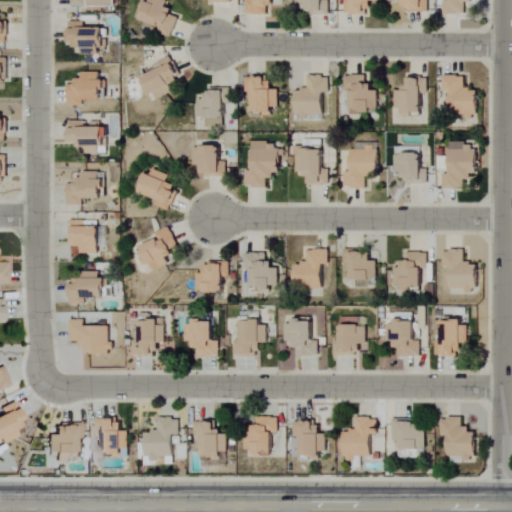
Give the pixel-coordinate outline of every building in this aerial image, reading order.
[(160,24),(158,32),(175,36),(179,17),(170,15),(173,1),(170,0),(147,0),(143,20),(160,24)] [(247,0),(247,14),(270,15),(270,6),(275,6),(274,0),(247,0)] [(331,14),(331,0),(298,0),(298,3),(309,4),(309,14),(331,14)] [(346,0),(347,15),(368,15),(368,9),(375,9),(374,1),(379,1),(378,0),(346,0)] [(392,0),(392,1),(405,0),(405,12),(430,11),(430,0),(392,0)] [(445,14),(467,14),(467,0),(482,0),(481,0),(453,0),(445,0),(445,14)] [(0,42),(7,43),(8,17),(0,16),(0,42)] [(85,28),(85,22),(71,22),(71,46),(83,46),(83,54),(101,55),(101,50),(107,50),(108,28),(85,28)] [(144,78),(152,95),(156,93),(160,100),(176,92),(173,86),(183,81),(172,57),(158,63),(161,70),(144,78)] [(0,90),(4,91),(4,81),(8,81),(8,59),(0,58),(0,90)] [(85,100),(107,99),(107,80),(101,80),(101,72),(84,72),(84,82),(68,82),(69,106),(85,105),(85,100)] [(367,76),(346,76),(346,91),(353,91),(354,114),(378,114),(378,84),(368,84),(367,76)] [(453,91),(452,115),(467,115),(466,117),(481,118),(482,90),(467,90),(467,77),(445,76),(445,91),(453,91)] [(326,116),(326,93),(331,93),(330,77),(309,77),(309,90),(297,90),(297,117),(326,116)] [(279,89),(274,90),(274,78),(247,78),(247,92),(255,92),(255,111),(270,111),(270,108),(279,107),(279,89)] [(397,88),(396,108),(404,109),(404,114),(427,114),(427,78),(411,78),(411,88),(397,88)] [(199,117),(207,117),(207,127),(226,126),(225,104),(232,104),(232,88),(208,88),(208,99),(199,100),(199,117)] [(0,139),(8,140),(8,120),(3,119),(3,114),(0,114),(0,139)] [(109,153),(109,128),(87,128),(87,121),(71,122),(71,142),(81,142),(82,154),(109,153)] [(268,187),(268,179),(275,178),(275,173),(281,173),(280,142),(254,143),(255,171),(247,171),(247,188),(268,187)] [(467,189),(466,177),(481,177),(480,150),(473,150),(473,142),(451,143),(452,174),(445,175),(445,189),(467,189)] [(195,165),(203,166),(203,176),(228,176),(228,163),(223,163),(224,147),(196,146),(195,165)] [(331,185),(330,169),(326,169),(325,148),(296,149),(297,175),(312,174),(313,185),(331,185)] [(352,149),(353,172),(345,172),(346,188),(368,188),(367,176),(380,176),(380,149),(352,149)] [(409,183),(429,184),(430,168),(425,167),(425,154),(397,153),(397,175),(409,175),(409,183)] [(0,178),(8,179),(8,155),(0,155),(0,178)] [(180,186),(170,183),(172,175),(152,169),(143,194),(158,199),(156,206),(172,211),(180,186)] [(85,205),(85,199),(105,199),(104,172),(84,172),(84,181),(68,182),(68,205),(85,205)] [(84,253),(102,254),(103,227),(85,227),(86,221),(72,221),(71,246),(84,247),(84,253)] [(157,233),(159,241),(140,247),(146,266),(153,264),(155,270),(171,265),(169,257),(181,254),(173,228),(157,233)] [(330,266),(330,250),(308,250),(309,264),(297,264),(297,288),(325,288),(325,266),(330,266)] [(466,251),(444,250),(444,267),(452,267),(451,290),(479,290),(479,264),(466,264),(466,251)] [(345,279),(378,280),(379,261),(372,261),(372,252),(346,251),(345,279)] [(254,269),(254,288),(279,289),(280,269),(273,269),(273,262),(268,262),(268,254),(246,253),(246,269),(254,269)] [(396,268),(395,286),(404,286),(404,288),(424,288),(425,268),(429,269),(429,253),(406,253),(405,268),(396,268)] [(0,263),(0,284),(9,285),(9,263),(0,263)] [(199,273),(198,292),(228,293),(229,263),(206,263),(206,274),(199,273)] [(73,305),(87,304),(87,299),(109,298),(109,279),(102,279),(101,272),(84,272),(85,278),(73,279),(73,305)] [(335,355),(367,354),(367,318),(343,318),(343,341),(335,341),(335,355)] [(87,326),(87,321),(72,320),(72,341),(82,342),(82,348),(88,348),(88,355),(112,355),(113,327),(87,326)] [(135,357),(160,357),(160,344),(168,344),(167,320),(142,320),(142,340),(135,341),(135,357)] [(221,340),(217,340),(217,321),(197,321),(197,325),(187,325),(188,342),(198,342),(198,357),(221,357),(221,340)] [(269,343),(270,323),(245,321),(244,341),(237,340),(236,354),(264,356),(265,343),(269,343)] [(298,357),(321,356),(320,342),(317,342),(316,321),(296,321),(296,324),(287,325),(288,342),(298,342),(298,357)] [(417,321),(398,321),(398,324),(389,325),(389,342),(399,341),(400,357),(422,356),(422,342),(418,342),(417,321)] [(465,356),(466,343),(469,344),(470,321),(446,321),(445,340),(438,340),(437,356),(465,356)] [(0,390),(10,387),(4,367),(0,367),(0,390)] [(20,437),(16,430),(26,425),(15,402),(1,409),(5,416),(0,417),(0,446),(20,437)] [(105,458),(124,458),(124,449),(130,449),(130,432),(122,432),(122,418),(97,419),(97,435),(104,435),(105,458)] [(175,459),(176,435),(180,435),(181,419),(160,418),(159,432),(148,432),(147,458),(175,459)] [(276,433),(280,433),(280,418),(259,418),(259,428),(247,428),(246,450),(256,450),(255,455),(275,456),(276,433)] [(373,459),(374,435),(379,435),(380,419),(358,418),(357,432),(346,431),(345,458),(373,459)] [(478,459),(478,430),(464,430),(465,419),(443,418),(442,435),(450,435),(450,458),(478,459)] [(402,450),(427,450),(427,431),(421,431),(421,421),(394,420),(394,442),(402,442),(402,450)] [(196,438),(204,438),(204,459),(224,458),(224,453),(230,453),(229,432),(219,432),(218,422),(196,422),(196,438)] [(295,437),(303,438),(302,458),(322,458),(322,452),(328,452),(328,434),(320,434),(321,423),(295,422),(295,437)] [(49,435),(49,453),(57,453),(57,462),(68,463),(68,454),(76,455),(77,436),(81,436),(82,425),(57,424),(56,436),(49,435)]
